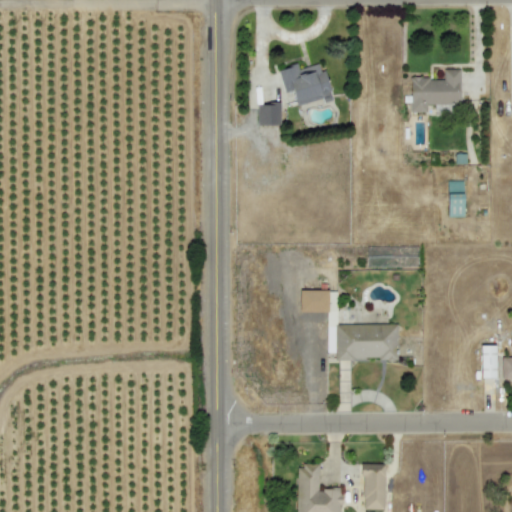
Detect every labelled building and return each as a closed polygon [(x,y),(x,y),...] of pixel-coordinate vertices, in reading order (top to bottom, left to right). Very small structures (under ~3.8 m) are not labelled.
[(296,104),(322,96),(323,100),(331,98),(320,61),(297,68),(295,63),(277,69),(284,91),(291,89),(296,104)] [(459,69),(442,68),(442,78),(409,77),(409,111),(425,111),(425,102),(458,103),(459,69)] [(279,102),(256,102),(256,124),(280,123),(279,102)] [(462,215),(462,180),(446,180),(446,216),(462,215)] [(298,289),(297,311),(326,311),(327,289),(298,289)] [(396,357),(396,322),(333,324),(333,358),(396,357)] [(494,344),(478,344),(479,377),(495,377),(494,344)] [(360,507),(382,508),(383,463),(361,462),(360,507)] [(295,511),(339,511),(339,487),(317,487),(317,463),(296,463),(295,511)]
